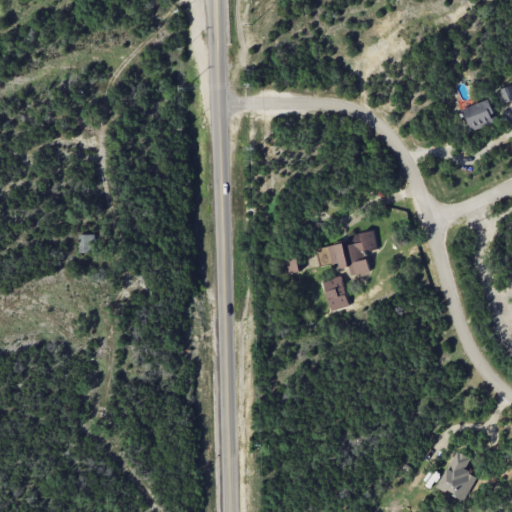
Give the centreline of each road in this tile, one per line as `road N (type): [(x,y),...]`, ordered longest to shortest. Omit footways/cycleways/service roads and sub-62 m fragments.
road 1 (secondary): [(231,511),(213,0)]
road 2 (residential): [(215,106),(318,101),(360,111),(383,127),(433,221),(478,355),(511,396)]
